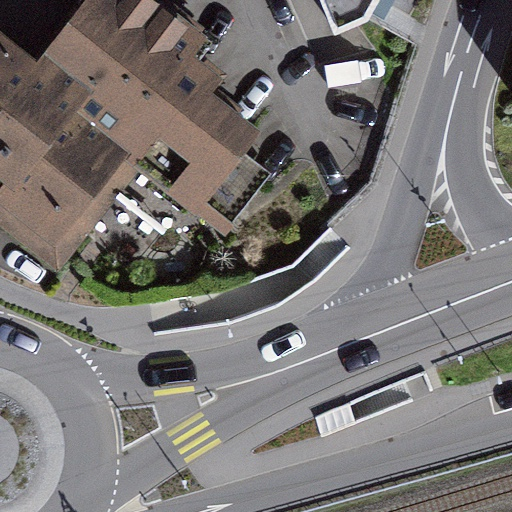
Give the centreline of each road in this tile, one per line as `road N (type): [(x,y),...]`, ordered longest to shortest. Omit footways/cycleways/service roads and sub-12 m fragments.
road 1 (secondary): [(204,511),(511,427)]
road 2 (primary): [(80,505),(195,441),(268,375)]
road 3 (secondary): [(445,135),(377,285),(380,332)]
road 4 (primary): [(268,375),(65,377)]
road 5 (secondary): [(445,135),(489,0)]
road 6 (primary): [(511,283),(380,332)]
road 7 (secondary): [(511,254),(463,186),(445,135)]
road 8 (primary): [(80,505),(90,480),(90,425),(65,377)]
